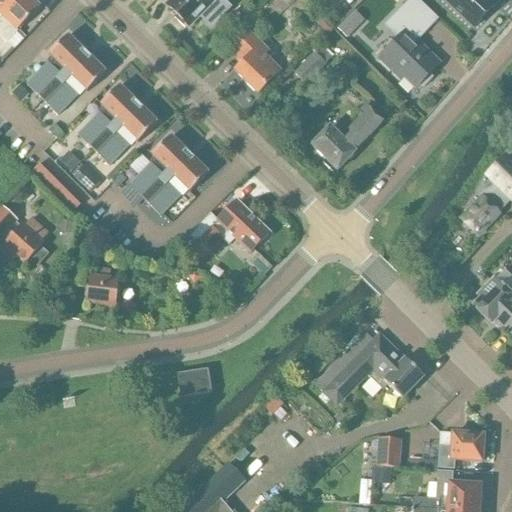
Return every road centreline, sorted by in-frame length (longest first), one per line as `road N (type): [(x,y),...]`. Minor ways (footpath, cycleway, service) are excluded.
road 1 (residential): [(0,373),(206,340),(237,326),(335,236)]
road 2 (tertiary): [(335,236),(91,0)]
road 3 (residential): [(335,236),(365,215),(511,47)]
road 4 (tertiary): [(511,402),(335,236)]
